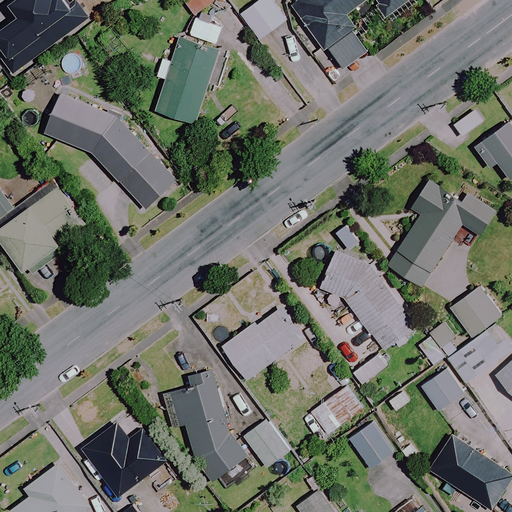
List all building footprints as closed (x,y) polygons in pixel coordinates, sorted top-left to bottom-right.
[(19,0),(17,2),(26,13),(0,32),(0,41),(23,71),(90,19),(75,0),(19,0)] [(216,0),(184,0),(197,15),(216,0)] [(289,20),(274,0),(260,0),(242,14),(262,40),(289,20)] [(410,0),(299,0),(293,5),(326,50),(329,48),(345,69),(369,51),(344,18),(368,0),(375,0),(388,17),(410,0)] [(224,27),(199,18),(192,36),(218,45),(224,27)] [(218,56),(180,44),(160,111),(198,123),(218,56)] [(120,109),(64,89),(48,128),(95,148),(149,205),(180,177),(120,109)] [(485,121),(476,110),(456,126),(464,137),(485,121)] [(511,124),(510,122),(477,148),(492,167),(499,162),(511,178),(511,124)] [(428,180),(411,206),(421,212),(387,265),(423,288),(464,224),(482,235),(498,210),(461,186),(454,197),(428,180)] [(89,225),(58,183),(13,215),(15,218),(0,228),(0,232),(27,270),(89,225)] [(0,218),(10,211),(0,196),(0,218)] [(361,241),(349,224),(339,231),(351,248),(361,241)] [(418,326),(372,263),(337,250),(323,290),(347,298),(385,351),(418,326)] [(502,315),(481,286),(452,308),(474,336),(502,315)] [(306,339),(283,306),(226,346),(248,379),(306,339)] [(511,350),(511,347),(496,324),(449,357),(466,383),(511,350)] [(387,361),(378,349),(356,366),(365,377),(387,361)] [(511,361),(498,373),(511,388),(511,361)] [(193,369),(194,380),(167,387),(176,422),(189,419),(198,453),(216,477),(253,450),(234,425),(215,363),(193,369)] [(465,393),(447,367),(422,384),(440,410),(465,393)] [(365,409),(348,385),(312,411),(329,435),(365,409)] [(167,463),(132,414),(85,447),(120,496),(167,463)] [(298,459),(269,421),(246,438),(269,467),(284,455),(291,464),(298,459)] [(396,453),(374,422),(351,438),(373,469),(396,453)] [(511,480),(511,472),(455,435),(432,469),(493,509),(511,480)] [(84,511),(92,507),(60,463),(25,488),(31,496),(13,510),(14,511),(84,511)] [(337,511),(321,490),(299,507),(302,511),(337,511)]
